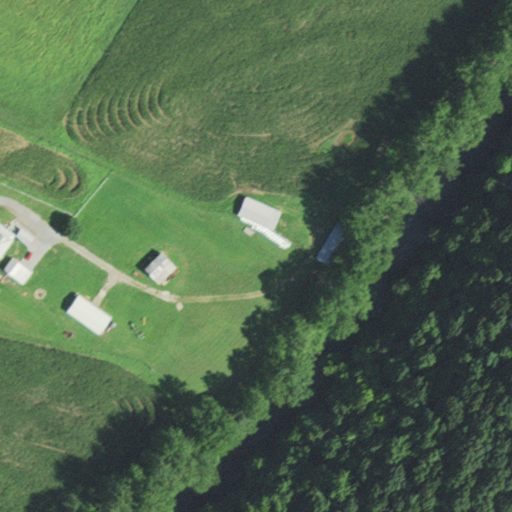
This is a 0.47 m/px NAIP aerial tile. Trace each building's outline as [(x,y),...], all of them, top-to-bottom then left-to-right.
[(235,213),(244,194),(279,210),(271,229),(235,213)] [(337,216),(353,224),(334,263),(317,255),(337,216)] [(0,223),(12,231),(0,249),(0,223)] [(15,234),(20,226),(34,235),(29,243),(15,234)] [(137,262),(151,248),(171,269),(157,282),(137,262)] [(1,270),(10,257),(30,270),(22,283),(1,270)] [(64,310),(77,293),(108,316),(96,333),(64,310)]
